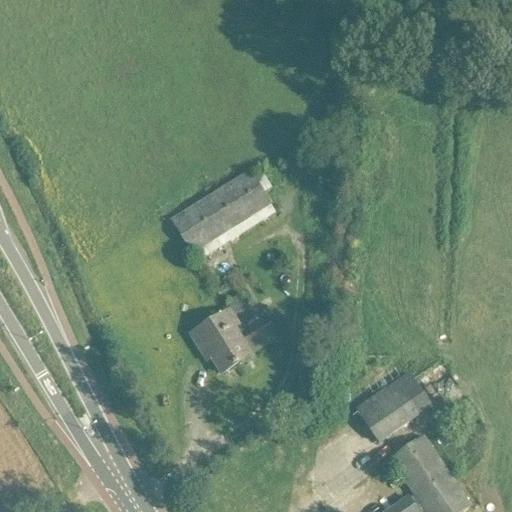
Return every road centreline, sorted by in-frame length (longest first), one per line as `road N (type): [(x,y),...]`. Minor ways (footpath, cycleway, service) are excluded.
road 1 (tertiary): [(116,476),(87,399),(0,234)]
road 2 (tertiary): [(0,306),(116,476)]
